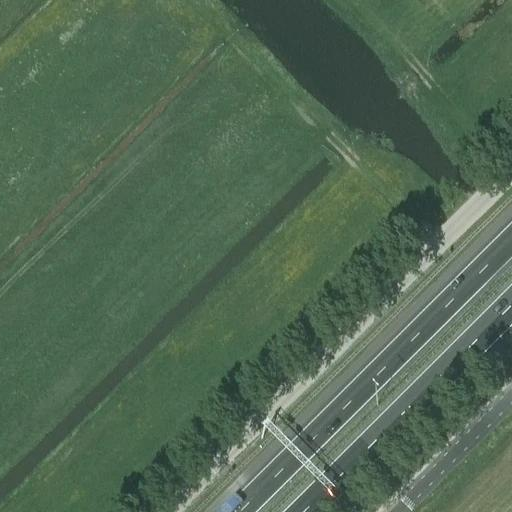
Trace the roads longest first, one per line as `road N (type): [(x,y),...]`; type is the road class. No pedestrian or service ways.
road 1 (unclassified): [(170,511),(511,170)]
road 2 (motorway): [(511,238),(238,511)]
road 3 (motorway): [(311,511),(511,315)]
road 4 (unclassified): [(395,511),(511,395)]
